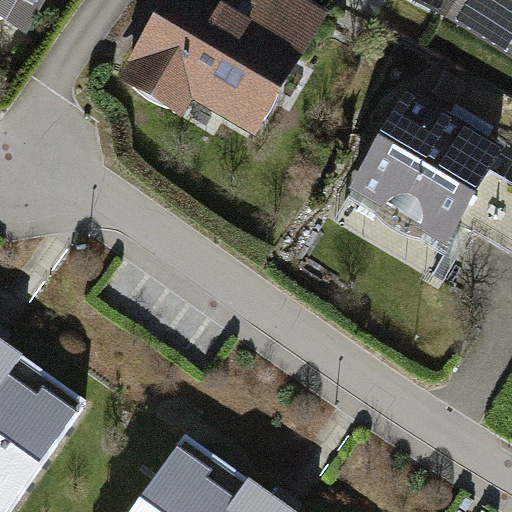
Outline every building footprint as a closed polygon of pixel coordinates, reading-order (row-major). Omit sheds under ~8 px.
[(0,0),(0,28),(35,48),(62,0),(0,0)] [(336,20),(301,0),(166,0),(116,87),(179,123),(189,106),(261,148),(336,20)] [(511,0),(386,0),(511,68),(511,0)] [(511,158),(405,94),(330,219),(432,280),(461,234),(511,264),(511,191),(496,182),(511,158)] [(0,511),(7,511),(87,400),(0,338),(0,511)] [(299,511),(184,430),(125,511),(299,511)]
